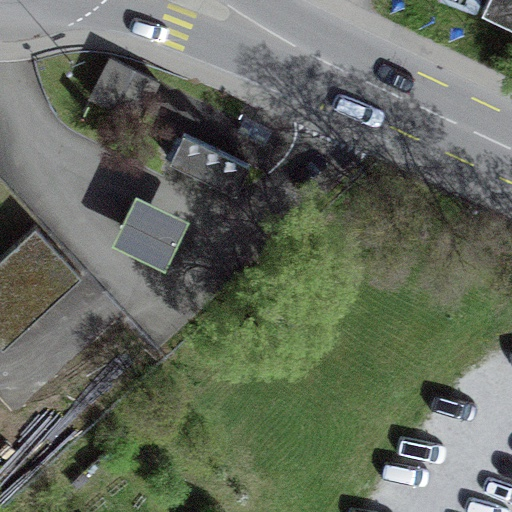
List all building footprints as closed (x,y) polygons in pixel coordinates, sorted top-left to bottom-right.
[(511,0),(481,0),(466,32),(511,54),(511,0)] [(110,56),(91,94),(138,118),(157,80),(110,56)] [(249,164),(184,132),(170,159),(236,191),(249,164)] [(188,214),(136,189),(112,238),(164,263),(188,214)] [(81,272),(35,223),(0,255),(0,341),(3,345),(81,272)]
